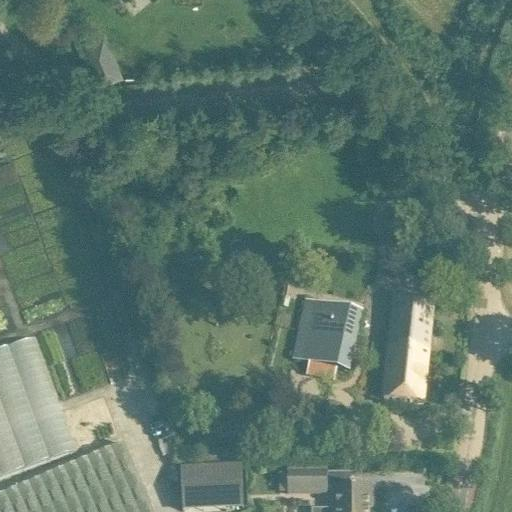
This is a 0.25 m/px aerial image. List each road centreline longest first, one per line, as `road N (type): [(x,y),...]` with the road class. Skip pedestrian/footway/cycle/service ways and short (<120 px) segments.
road 1 (unclassified): [(494,217),(466,204),(441,178),(311,0)]
road 2 (tertiary): [(458,511),(484,318)]
